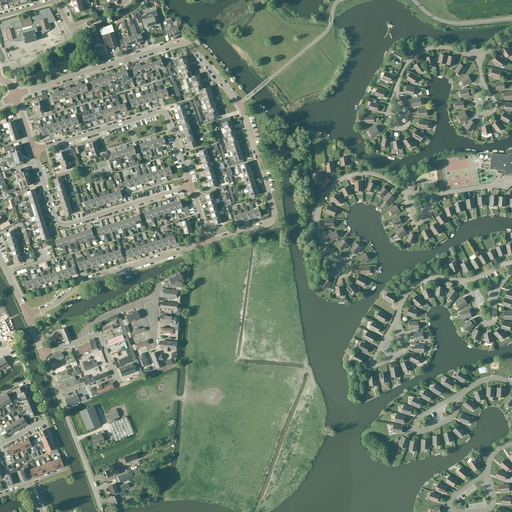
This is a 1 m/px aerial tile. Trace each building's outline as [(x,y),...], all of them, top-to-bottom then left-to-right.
[(81,4),(74,6),(75,12),(83,10),(82,5),(86,4),(85,2),(81,3),(81,4)] [(49,29),(50,29),(49,23),(56,21),(49,8),(39,11),(40,15),(30,18),(30,17),(19,19),(19,21),(10,23),(10,26),(6,29),(5,30),(8,41),(10,40),(10,41),(25,41),(26,42),(37,39),(36,38),(49,30),(49,29)] [(146,15),(141,17),(144,28),(157,24),(155,18),(158,17),(156,10),(145,13),(146,15)] [(172,23),(171,19),(169,20),(170,23),(171,28),(172,29),(175,39),(177,38),(177,36),(180,35),(179,32),(182,31),(180,24),(177,25),(176,21),(172,23)] [(133,21),(131,22),(131,24),(132,25),(132,26),(132,25),(133,29),(135,35),(138,45),(140,45),(139,42),(143,41),(141,34),(137,35),(135,28),(134,25),(133,21)] [(132,36),(129,37),(131,45),(135,44),(136,46),(138,45),(135,35),(132,26),(132,25),(129,26),(132,36)] [(175,39),(172,29),(171,28),(166,29),(163,30),(165,36),(167,35),(168,38),(172,37),(173,40),(175,39)] [(118,45),(114,32),(105,35),(108,48),(118,45)] [(123,39),(119,40),(122,49),(126,47),(126,49),(129,48),(128,46),(131,45),(129,37),(123,39)] [(95,48),(94,49),(96,55),(102,53),(102,54),(107,52),(105,45),(103,46),(103,45),(102,45),(101,44),(100,44),(97,45),(96,46),(95,47),(95,48)] [(507,47),(502,51),(503,52),(503,53),(504,54),(506,57),(508,56),(509,57),(511,56),(510,54),(511,54),(507,47)] [(401,61),(404,55),(397,51),(397,52),(395,52),(394,54),(395,55),(394,57),(397,58),(397,59),(399,59),(401,61)] [(158,60),(155,61),(157,69),(163,67),(166,66),(163,59),(161,60),(160,57),(158,58),(158,60)] [(179,65),(188,62),(187,59),(188,59),(187,57),(186,57),(177,60),(174,61),(175,64),(176,66),(179,65)] [(501,67),(504,62),(497,57),(494,62),(496,64),(498,65),(501,67)] [(152,71),(157,69),(155,61),(152,63),(151,60),(149,61),(152,71)] [(144,65),(146,72),(147,75),(153,74),(152,71),(149,61),(146,61),(147,64),(144,65)] [(179,65),(180,67),(177,68),(177,71),(180,70),(190,67),(189,64),(189,62),(188,62),(179,65)] [(419,72),(424,69),(419,62),(414,66),(416,68),(415,68),(417,69),(419,72)] [(140,74),(137,64),(135,65),(136,68),(132,69),(134,76),(140,74)] [(140,64),(137,64),(140,74),(146,72),(144,65),(140,66),(140,64)] [(465,68),(460,64),(455,72),(460,75),(462,72),(464,71),(463,70),(465,68)] [(190,67),(180,70),(181,72),(178,73),(179,75),(182,74),(191,71),(190,69),(191,68),(190,67)] [(499,78),(501,72),(492,70),(491,76),(494,76),(494,77),(496,77),(499,78)] [(126,71),(120,72),(124,85),(127,84),(126,81),(125,81),(125,79),(129,78),(126,71)] [(183,80),(190,77),(193,77),(192,76),(193,76),(192,73),(193,73),(192,71),(191,71),(182,74),(183,80)] [(124,85),(120,72),(115,74),(117,82),(121,80),(121,82),(122,86),(124,85)] [(393,76),(385,73),(383,79),(386,80),(386,81),(388,81),(390,82),(393,76)] [(117,82),(115,74),(109,76),(113,89),(115,88),(114,84),(113,85),(113,83),(117,82)] [(199,74),(193,76),(192,76),(193,77),(190,77),(190,80),(187,81),(188,83),(191,82),(200,79),(199,76),(200,76),(199,74)] [(414,83),(417,78),(410,74),(407,79),(409,80),(409,81),(411,81),(414,83)] [(113,89),(109,76),(106,77),(106,76),(105,76),(103,76),(103,77),(103,78),(105,85),(109,84),(110,86),(109,86),(110,89),(113,89)] [(471,81),(468,76),(461,80),(463,82),(462,83),(462,85),(464,85),(465,85),(468,83),(470,83),(469,82),(471,81)] [(105,85),(103,78),(97,80),(101,92),(104,91),(102,88),(101,87),(105,85)] [(188,83),(187,83),(183,85),(185,89),(189,88),(202,84),(201,81),(202,81),(201,79),(200,79),(191,82),(188,83)] [(92,84),(89,85),(91,92),(94,91),(95,94),(99,93),(101,92),(97,80),(91,82),(92,84)] [(157,87),(159,91),(160,91),(162,98),(168,96),(166,89),(161,90),(160,86),(163,85),(162,80),(156,82),(157,87)] [(496,91),(505,89),(504,81),(495,83),(496,91)] [(79,83),(82,93),(82,94),(85,93),(84,92),(88,91),(88,93),(91,92),(89,85),(86,86),(85,83),(82,84),(81,82),(79,83)] [(76,94),(82,93),(79,83),(76,83),(77,86),(74,87),(76,94)] [(203,84),(202,84),(189,88),(190,93),(200,90),(203,89),(204,89),(202,86),(203,86),(203,84)] [(70,96),(67,86),(65,87),(66,90),(62,91),(65,98),(68,97),(68,99),(71,98),(70,96)] [(70,86),(67,86),(70,96),(71,98),(73,97),(73,95),(76,94),(74,87),(70,88),(70,86)] [(199,96),(202,95),(211,92),(210,89),(211,88),(210,87),(209,87),(204,89),(203,89),(200,90),(201,93),(199,94),(199,96)] [(152,88),(153,93),(154,92),(156,100),(162,98),(160,91),(159,91),(155,92),(154,88),(152,88)] [(58,89),(56,90),(59,100),(60,103),(65,101),(65,98),(62,91),(59,92),(58,89)] [(381,97),(383,98),(385,92),(377,89),(377,90),(375,91),(375,92),(376,93),(376,95),(379,96),(379,97),(381,97)] [(59,100),(56,90),(54,91),(54,93),(51,94),(53,102),(56,101),(57,104),(60,103),(59,100)] [(145,90),(147,95),(148,94),(150,102),(156,100),(154,92),(153,93),(149,94),(148,90),(145,90)] [(144,104),(150,102),(148,94),(147,95),(143,96),(142,92),(140,92),(141,96),(142,96),(144,104)] [(136,94),(134,94),(132,95),(133,98),(134,97),(135,98),(136,98),(138,106),(144,104),(142,96),(141,96),(137,97),(136,94)] [(136,98),(135,98),(131,99),(130,95),(127,96),(129,100),(130,100),(132,107),(138,106),(136,98)] [(213,97),(203,100),(202,100),(204,105),(205,104),(214,101),(213,98),(214,98),(214,96),(213,97)] [(32,107),(33,109),(43,106),(41,100),(34,103),(35,106),(32,107)] [(103,102),(104,105),(106,109),(109,117),(115,115),(113,107),(112,107),(108,109),(106,101),(103,102)] [(120,105),(119,101),(116,102),(118,106),(119,105),(121,113),(127,111),(126,107),(128,106),(127,103),(120,105)] [(185,110),(185,109),(184,105),(188,104),(187,102),(183,103),(183,104),(176,106),(178,112),(185,110)] [(119,105),(118,106),(114,107),(113,103),(110,103),(112,107),(113,107),(115,115),(121,113),(119,105)] [(375,110),(377,111),(379,105),(371,103),(369,109),(373,110),(375,110)] [(45,112),(43,106),(33,109),(34,112),(36,111),(38,115),(45,112)] [(98,107),(100,111),(103,119),(109,117),(106,109),(102,111),(101,106),(98,107)] [(217,106),(216,106),(206,109),(207,112),(204,113),(205,115),(208,114),(218,111),(217,108),(217,106)] [(193,107),(189,108),(185,109),(185,110),(178,112),(179,118),(187,116),(187,115),(191,114),(189,110),(190,110),(193,109),(193,107)] [(92,109),(94,113),(97,121),(103,119),(100,111),(96,112),(95,108),(92,109)] [(91,123),(97,121),(94,113),(90,114),(89,110),(86,111),(88,115),(91,123)] [(218,110),(218,111),(208,114),(209,117),(207,117),(208,123),(214,121),(213,117),(219,115),(218,113),(219,112),(218,110)] [(86,111),(80,113),(79,113),(82,123),(84,123),(85,124),(91,123),(88,115),(86,111)] [(467,118),(468,118),(465,112),(458,116),(461,122),(464,120),(466,119),(467,118)] [(191,114),(187,115),(187,116),(179,118),(181,124),(189,122),(189,121),(188,117),(192,116),(193,115),(195,114),(195,113),(191,114)] [(505,121),(508,123),(511,117),(504,113),(501,119),(503,120),(504,121),(505,121)] [(68,115),(69,119),(70,118),(72,126),(79,124),(76,116),(71,118),(70,114),(68,115)] [(49,116),(50,120),(51,124),(52,124),(54,132),(60,130),(58,122),(57,122),(53,124),(51,116),(49,116)] [(62,116),(63,120),(64,120),(66,128),(72,126),(70,118),(69,119),(66,120),(64,116),(62,116)] [(43,118),(44,122),(45,126),(46,126),(48,134),(54,132),(52,124),(51,124),(47,125),(45,117),(43,118)] [(222,123),(224,128),(233,125),(232,122),(233,122),(232,120),(230,121),(229,117),(220,120),(221,124),(222,123)] [(60,130),(66,128),(64,120),(63,120),(59,122),(58,118),(56,118),(57,122),(58,122),(60,130)] [(0,126),(0,132),(8,130),(8,129),(16,127),(14,120),(6,123),(8,128),(1,130),(0,126)] [(181,124),(183,131),(191,128),(191,127),(189,123),(194,122),(193,120),(189,121),(189,122),(181,124)] [(474,127),(476,124),(471,121),(466,128),(470,132),(473,129),(474,127)] [(496,129),(498,131),(503,128),(498,121),(493,125),(494,127),(495,129),(496,129)] [(46,126),(45,126),(42,127),(40,123),(38,124),(39,128),(40,128),(42,135),(48,134),(46,126)] [(195,126),(191,127),(191,128),(183,131),(185,137),(193,134),(192,133),(191,130),(195,128),(195,126)] [(18,133),(16,127),(8,129),(8,130),(9,134),(3,136),(4,138),(10,136),(10,135),(18,133)] [(379,132),(376,127),(369,130),(372,136),(375,134),(375,135),(377,133),(379,132)] [(421,141),(424,135),(416,131),(413,136),(416,138),(417,139),(418,139),(421,141)] [(197,132),(192,133),(193,134),(185,137),(187,143),(195,140),(195,139),(193,136),(197,134),(197,132)] [(10,135),(10,136),(11,140),(7,141),(8,143),(12,142),(12,141),(19,139),(18,133),(10,135)] [(163,137),(157,139),(161,151),(163,151),(162,147),(161,146),(165,144),(166,144),(167,146),(169,145),(167,139),(164,140),(163,137)] [(199,138),(195,139),(195,140),(187,143),(189,149),(197,146),(195,142),(199,140),(199,138)] [(409,138),(404,141),(405,143),(406,145),(408,148),(410,146),(411,147),(413,147),(413,145),(413,144),(409,138)] [(161,151),(157,139),(151,141),(154,148),(158,147),(158,149),(159,152),(161,151)] [(84,149),(85,151),(97,147),(96,145),(97,144),(97,143),(97,141),(96,140),(95,140),(91,141),(91,143),(88,143),(89,148),(88,148),(87,148),(84,149)] [(154,148),(151,141),(145,143),(149,155),(152,154),(151,151),(150,151),(150,149),(154,148)] [(149,155),(145,143),(140,145),(142,152),(146,150),(147,152),(146,152),(147,156),(149,155)] [(5,152),(9,151),(10,154),(21,151),(19,145),(11,147),(11,145),(4,147),(5,152)] [(98,150),(97,147),(85,151),(86,154),(89,153),(89,152),(90,151),(92,155),(90,156),(91,160),(97,157),(96,154),(99,153),(99,151),(99,150),(98,150)] [(132,155),(136,154),(139,153),(137,148),(134,149),(133,147),(128,148),(131,161),(134,160),(133,157),(132,157),(132,155)] [(208,155),(208,154),(207,150),(211,149),(210,147),(206,148),(206,149),(198,151),(200,157),(208,155)] [(71,149),(72,152),(69,153),(65,154),(64,151),(57,153),(58,157),(55,158),(56,160),(66,157),(70,156),(73,155),(74,155),(76,154),(74,148),(71,149)] [(128,148),(122,150),(124,158),(128,156),(129,158),(128,158),(129,161),(131,161),(128,148)] [(489,169),(490,169),(506,171),(506,174),(511,174),(511,149),(510,149),(509,150),(509,151),(508,152),(508,153),(505,152),(505,153),(508,153),(508,155),(491,153),(489,169)] [(124,158),(122,150),(116,152),(120,164),(122,164),(121,160),(120,161),(120,159),(124,158)] [(23,156),(21,151),(10,154),(11,157),(7,158),(8,160),(23,156)] [(217,151),(212,153),(208,154),(208,155),(200,157),(202,163),(210,161),(210,160),(208,156),(217,153),(217,151)] [(120,164),(116,152),(110,154),(111,157),(108,158),(110,164),(113,163),(112,161),(116,160),(117,162),(116,162),(117,165),(120,164)] [(242,154),(233,157),(234,162),(243,159),(242,156),(243,155),(242,154)] [(23,156),(8,160),(9,163),(14,161),(16,167),(24,164),(23,162),(24,161),(23,156)] [(60,162),(61,165),(68,163),(66,157),(56,160),(57,162),(60,162)] [(202,163),(204,169),(212,167),(212,166),(210,162),(215,161),(214,159),(210,160),(210,161),(202,163)] [(69,166),(68,163),(61,165),(62,168),(59,169),(60,172),(70,168),(72,167),(71,165),(69,166)] [(161,165),(162,169),(163,169),(166,176),(172,174),(169,167),(164,168),(163,164),(161,165)] [(216,165),(212,166),(212,167),(204,169),(206,175),(214,173),(214,172),(212,168),(217,167),(216,165)] [(250,165),(241,168),(238,169),(239,174),(242,173),(251,170),(250,167),(251,167),(250,165)] [(135,167),(138,177),(139,176),(141,184),(147,182),(145,175),(144,175),(141,176),(139,172),(137,166),(135,167)] [(155,167),(156,171),(157,171),(160,178),(166,176),(163,169),(162,169),(158,170),(157,166),(155,167)] [(16,174),(17,179),(29,176),(27,170),(24,171),(23,168),(13,172),(14,175),(16,174)] [(149,169),(150,173),(151,173),(154,180),(160,178),(157,171),(156,171),(152,172),(151,168),(149,169)] [(10,170),(6,171),(2,172),(4,178),(8,177),(7,174),(11,173),(10,170)] [(143,171),(144,175),(145,175),(147,182),(154,180),(151,173),(150,173),(147,174),(145,170),(143,171)] [(123,182),(127,181),(129,188),(135,186),(133,178),(132,179),(128,180),(127,176),(124,177),(123,171),(120,172),(123,182)] [(218,171),(214,172),(214,173),(206,175),(208,181),(216,179),(215,178),(214,174),(218,173),(218,171)] [(135,186),(141,184),(139,176),(138,177),(134,178),(133,174),(131,174),(132,179),(133,178),(135,186)] [(53,179),(55,185),(63,183),(63,182),(61,178),(66,177),(65,175),(60,176),(61,177),(53,179)] [(31,181),(29,176),(17,179),(19,185),(17,185),(18,188),(27,186),(26,183),(31,181)] [(220,177),(215,178),(216,179),(208,181),(210,187),(218,185),(216,180),(220,179),(220,177)] [(67,181),(63,182),(63,183),(55,185),(57,191),(65,189),(65,188),(63,184),(68,183),(67,181)] [(376,185),(370,182),(370,184),(369,184),(369,186),(367,190),(373,192),(376,185)] [(256,184),(255,184),(246,187),(248,192),(257,189),(256,186),(257,186),(256,184)] [(348,186),(342,189),(343,191),(344,193),(346,196),(348,195),(348,196),(350,196),(350,194),(351,194),(348,186)] [(69,187),(65,188),(65,189),(57,191),(59,197),(67,195),(66,194),(65,190),(69,189),(69,187)] [(114,188),(111,189),(113,193),(114,193),(116,200),(122,198),(121,195),(125,194),(123,187),(119,188),(120,191),(115,192),(114,188)] [(388,192),(384,187),(382,189),(381,189),(381,191),(378,193),(383,197),(388,192)] [(25,200),(29,198),(36,195),(34,189),(27,192),(28,196),(24,198),(25,200)] [(99,190),(99,193),(101,197),(102,196),(104,204),(110,202),(108,195),(107,195),(103,196),(101,189),(99,190)] [(258,189),(257,189),(248,192),(249,195),(246,196),(246,198),(249,197),(250,200),(255,199),(254,196),(259,194),(258,191),(258,189)] [(114,193),(113,193),(109,194),(108,190),(105,191),(107,195),(108,195),(110,202),(116,200),(114,193)] [(214,198),(214,197),(213,194),(217,192),(216,190),(212,191),(212,192),(205,194),(206,201),(214,198)] [(71,193),(66,194),(67,195),(59,197),(61,203),(69,201),(68,200),(67,196),(71,195),(71,193)] [(392,200),(394,198),(394,197),(390,193),(384,200),(385,201),(384,202),(386,203),(386,202),(388,204),(391,201),(392,200)] [(93,194),(95,199),(95,198),(98,206),(104,204),(102,196),(101,197),(97,198),(96,194),(93,194)] [(38,201),(36,195),(29,198),(30,202),(26,204),(27,206),(31,205),(30,204),(38,201)] [(336,195),(332,199),(334,201),(333,201),(335,202),(338,205),(342,200),(336,195)] [(87,196),(89,201),(89,200),(92,208),(98,206),(95,198),(95,199),(91,200),(90,196),(87,196)] [(206,201),(208,207),(216,204),(216,203),(220,202),(218,196),(214,197),(214,198),(206,201)] [(79,197),(72,199),(68,200),(69,201),(61,203),(63,210),(70,207),(70,206),(69,202),(76,200),(77,204),(80,203),(79,197)] [(86,210),(92,208),(89,200),(89,201),(85,202),(84,197),(81,198),(83,203),(83,202),(86,210)] [(180,200),(174,202),(176,210),(177,210),(181,208),(182,213),(184,212),(183,207),(182,208),(180,200)] [(40,207),(38,201),(30,204),(31,205),(32,208),(28,210),(28,212),(33,211),(32,210),(40,207)] [(252,205),(251,201),(248,202),(250,206),(251,210),(252,210),(255,218),(261,216),(258,208),(253,210),(252,205)] [(176,210),(174,202),(168,204),(170,212),(171,212),(175,210),(176,215),(178,214),(177,210),(176,210)] [(222,208),(220,202),(216,203),(216,204),(208,207),(210,213),(218,210),(222,208)] [(458,212),(464,211),(461,202),(455,204),(456,207),(455,207),(457,209),(458,212)] [(170,212),(168,204),(162,206),(164,214),(165,214),(169,212),(170,216),(172,216),(171,212),(170,212)] [(74,205),(70,206),(70,207),(63,210),(65,216),(73,213),(71,208),(75,207),(74,205)] [(164,214),(162,206),(156,208),(158,216),(159,215),(163,214),(164,218),(166,218),(165,214),(164,214)] [(328,206),(326,212),(329,213),(329,214),(331,214),(334,215),(337,210),(328,206)] [(390,210),(393,215),(396,213),(398,213),(398,212),(400,211),(396,206),(390,210)] [(42,213),(40,207),(32,210),(33,211),(34,214),(30,216),(30,218),(34,216),(42,213)] [(244,208),(245,212),(246,212),(248,220),(255,218),(252,210),(251,210),(247,211),(246,207),(244,208)] [(447,213),(448,216),(454,215),(452,207),(446,209),(447,211),(447,213)] [(158,216),(156,208),(150,210),(152,218),(153,217),(157,216),(158,220),(160,220),(159,215),(158,216)] [(224,214),(222,208),(218,210),(210,213),(212,219),(220,216),(219,215),(224,214)] [(238,210),(239,214),(240,214),(242,221),(248,220),(246,212),(245,212),(241,213),(240,209),(238,210)] [(152,218),(150,210),(143,212),(146,220),(151,218),(152,222),(154,221),(153,217),(152,218)] [(236,223),(242,221),(240,214),(239,214),(235,215),(234,211),(232,212),(233,216),(234,216),(236,223)] [(44,219),(42,213),(34,216),(36,220),(32,222),(32,224),(36,223),(36,222),(44,219)] [(224,216),(224,214),(219,215),(220,216),(212,219),(214,225),(221,223),(220,218),(224,216)] [(439,221),(441,224),(446,221),(442,214),(437,218),(438,219),(439,221)] [(139,215),(133,217),(135,224),(136,224),(140,223),(141,227),(143,226),(142,222),(141,222),(139,215)] [(135,224),(133,217),(127,219),(129,226),(130,226),(134,225),(135,229),(137,228),(136,224),(135,224)] [(402,223),(400,217),(392,220),(394,226),(398,224),(398,225),(400,224),(402,223)] [(46,225),(44,219),(36,222),(36,223),(38,226),(33,228),(34,230),(38,229),(38,228),(46,225)] [(127,219),(121,221),(123,228),(124,228),(128,227),(130,235),(132,234),(130,226),(129,226),(127,219)] [(179,230),(183,229),(183,228),(190,226),(189,220),(181,222),(182,227),(178,228),(179,230)] [(8,221),(0,225),(0,227),(1,230),(11,225),(8,221)] [(123,228),(121,221),(115,223),(117,230),(118,230),(122,229),(123,233),(122,233),(123,237),(124,237),(125,237),(127,237),(124,228),(123,228)] [(115,223),(108,225),(111,232),(112,232),(116,231),(117,235),(119,234),(118,230),(117,230),(115,223)] [(436,235),(441,231),(436,224),(431,227),(433,230),(433,232),(434,232),(436,235)] [(48,232),(46,225),(38,228),(38,229),(40,232),(35,234),(36,236),(40,235),(40,234),(48,232)] [(111,232),(108,225),(102,226),(105,234),(106,234),(110,233),(111,237),(113,236),(112,232),(111,232)] [(105,234),(102,226),(96,228),(99,236),(104,234),(105,239),(107,238),(106,234),(105,234)] [(192,232),(190,226),(183,228),(183,229),(184,233),(180,234),(181,236),(185,235),(185,234),(192,232)] [(404,234),(406,232),(402,227),(396,232),(397,233),(396,235),(398,236),(398,235),(400,237),(403,235),(404,234)] [(6,233),(7,239),(15,236),(19,234),(18,231),(17,228),(13,230),(6,233)] [(91,228),(85,230),(87,238),(88,238),(92,237),(93,241),(95,240),(94,236),(93,236),(91,228)] [(87,238),(85,230),(79,232),(81,240),(82,240),(86,239),(87,243),(89,242),(88,238),(87,238)] [(428,230),(422,232),(423,234),(423,236),(424,236),(426,240),(431,237),(428,230)] [(50,238),(48,232),(40,234),(40,235),(42,239),(37,240),(38,242),(42,241),(42,240),(50,238)] [(81,240),(79,232),(73,234),(75,242),(76,242),(80,241),(81,245),(83,244),(82,240),(81,240)] [(329,235),(331,241),(333,240),(335,239),(339,237),(336,232),(329,235)] [(165,234),(167,238),(168,237),(170,245),(176,243),(174,236),(169,237),(168,233),(165,234)] [(19,234),(15,236),(7,239),(9,245),(17,242),(16,238),(20,237),(19,234)] [(74,242),(75,246),(76,250),(78,249),(76,242),(75,242),(73,234),(67,236),(69,244),(70,244),(74,242)] [(415,238),(416,236),(410,234),(407,241),(413,243),(414,240),(415,240),(415,238)] [(159,235),(161,240),(162,239),(164,247),(170,245),(168,237),(167,238),(163,239),(162,235),(159,235)] [(67,236),(61,238),(63,246),(64,246),(68,244),(69,248),(71,248),(70,244),(69,244),(67,236)] [(153,237),(155,242),(156,241),(158,249),(164,247),(162,239),(161,240),(157,241),(156,237),(153,237)] [(63,246),(61,238),(55,240),(57,248),(62,246),(63,250),(65,250),(64,246),(63,246)] [(147,239),(149,243),(152,251),(158,249),(156,241),(155,242),(151,243),(150,239),(147,239)] [(21,240),(17,242),(9,245),(11,251),(19,249),(19,248),(17,244),(22,243),(21,240)] [(141,241),(143,245),(146,253),(152,251),(149,243),(145,245),(143,240),(141,241)] [(338,246),(343,250),(344,248),(346,247),(345,247),(348,244),(343,240),(338,246)] [(135,243),(137,247),(140,255),(146,253),(143,245),(139,246),(138,242),(135,243)] [(352,250),(356,254),(358,252),(359,251),(359,250),(361,248),(360,246),(360,245),(359,243),(358,244),(357,244),(352,250)] [(129,245),(131,249),(134,256),(140,255),(137,247),(133,248),(131,244),(129,245)] [(25,245),(23,246),(19,248),(19,249),(11,251),(13,257),(21,255),(20,254),(19,250),(26,248),(25,245)] [(128,258),(134,256),(131,249),(127,250),(125,246),(123,247),(125,251),(128,258)] [(497,248),(500,256),(506,254),(504,251),(504,249),(503,246),(497,248)] [(112,248),(113,252),(114,252),(116,259),(122,257),(120,250),(115,251),(114,247),(112,248)] [(108,249),(106,250),(107,254),(108,253),(110,261),(116,259),(114,252),(113,252),(109,253),(108,249)] [(107,254),(106,250),(100,251),(101,256),(102,255),(104,263),(110,261),(108,253),(107,254)] [(488,253),(491,260),(497,257),(496,255),(496,253),(495,253),(493,250),(488,253)] [(96,257),(95,257),(91,259),(88,251),(86,251),(88,255),(89,259),(90,259),(92,267),(98,265),(96,257)] [(101,256),(100,251),(94,253),(95,257),(96,257),(98,265),(104,263),(102,255),(101,256)] [(21,255),(13,257),(15,263),(23,261),(21,256),(25,255),(25,252),(20,254),(21,255)] [(478,257),(483,263),(488,260),(487,258),(486,256),(484,253),(478,257)] [(366,254),(359,258),(362,263),(364,262),(366,262),(366,261),(369,259),(368,257),(369,257),(368,255),(366,255),(366,254)] [(86,268),(92,267),(90,259),(89,259),(88,255),(81,257),(83,261),(86,268)] [(80,270),(86,268),(83,261),(81,257),(75,259),(77,263),(78,263),(80,270)] [(471,261),(473,264),(473,265),(474,266),(476,269),(482,265),(477,258),(476,258),(474,257),(472,260),(472,261),(471,261)] [(449,264),(451,267),(450,268),(451,269),(452,272),(458,270),(455,262),(453,261),(450,263),(451,263),(449,264)] [(461,264),(463,267),(463,268),(464,269),(466,272),(471,269),(467,261),(461,264)] [(65,265),(66,269),(67,269),(70,276),(76,274),(73,267),(69,268),(67,264),(65,265)] [(59,267),(60,271),(61,270),(64,278),(70,276),(67,269),(66,269),(63,270),(61,266),(59,267)] [(58,280),(64,278),(61,270),(60,271),(56,272),(55,268),(53,269),(54,273),(55,272),(58,280)] [(54,273),(50,274),(49,270),(47,270),(48,274),(49,274),(52,282),(58,280),(55,272),(54,273)] [(35,274),(36,278),(37,278),(39,286),(45,284),(43,276),(42,276),(41,272),(37,273),(35,274)] [(41,272),(42,276),(43,276),(45,284),(52,282),(49,274),(48,274),(44,276),(43,272),(41,272)] [(169,276),(171,281),(183,277),(181,272),(169,276)] [(29,276),(30,280),(31,280),(33,287),(39,286),(37,278),(36,278),(32,279),(31,275),(29,276)] [(27,289),(33,287),(31,280),(30,280),(26,281),(25,277),(23,278),(24,282),(25,282),(27,289)] [(359,277),(356,282),(358,283),(360,285),(360,284),(364,286),(366,281),(359,277)] [(331,283),(326,279),(321,285),(325,289),(328,286),(328,287),(329,285),(330,283),(331,283)] [(356,291),(357,291),(352,284),(347,288),(349,290),(349,292),(350,292),(352,295),(354,293),(355,294),(357,293),(356,291)] [(162,296),(178,296),(178,288),(162,287),(162,296)] [(425,295),(426,299),(427,299),(431,299),(431,297),(432,297),(429,288),(423,290),(424,294),(424,295),(425,295)] [(451,299),(452,300),(457,292),(452,289),(450,292),(449,293),(447,296),(448,297),(450,300),(451,299)] [(386,297),(385,298),(388,300),(388,301),(390,301),(393,303),(396,298),(388,293),(388,294),(386,293),(385,297),(386,297)] [(416,304),(419,307),(420,306),(423,305),(422,303),(423,302),(416,296),(412,301),(415,303),(415,305),(416,304)] [(459,301),(457,302),(456,303),(456,304),(457,307),(459,307),(459,308),(467,303),(464,298),(461,300),(459,300),(459,301)] [(503,305),(505,305),(506,307),(507,306),(510,307),(511,302),(511,301),(505,299),(503,305)] [(160,308),(178,308),(178,300),(161,300),(160,308)] [(125,312),(128,321),(141,316),(138,308),(125,312)] [(407,314),(410,316),(412,317),(412,316),(416,317),(416,316),(419,314),(417,312),(418,312),(409,309),(407,314)] [(462,318),(463,318),(471,316),(469,310),(466,311),(464,311),(461,312),(461,314),(460,317),(462,318)] [(377,316),(376,317),(379,319),(379,320),(381,320),(384,322),(387,317),(380,312),(379,313),(377,312),(377,316)] [(160,321),(175,321),(175,327),(179,327),(179,319),(178,319),(178,313),(160,313),(160,321)] [(110,326),(111,328),(121,324),(120,320),(122,319),(121,315),(101,323),(103,329),(110,326)] [(0,334),(0,335),(2,338),(11,333),(6,320),(0,322),(0,334)] [(467,331),(474,325),(470,321),(467,323),(466,323),(466,324),(463,326),(464,327),(463,327),(464,331),(466,330),(467,331)] [(371,327),(370,328),(373,330),(375,331),(378,332),(381,327),(373,322),(373,323),(371,323),(370,327),(371,327)] [(501,328),(504,329),(506,330),(506,329),(510,330),(510,329),(511,329),(511,327),(511,325),(511,324),(503,322),(501,328)] [(139,324),(135,326),(136,328),(131,330),(133,334),(146,329),(145,325),(140,327),(139,324)] [(71,340),(69,335),(67,330),(66,328),(61,330),(62,333),(59,334),(61,338),(64,337),(66,342),(71,340)] [(477,340),(478,340),(481,332),(475,329),(474,332),(473,334),(472,338),(473,338),(473,339),(476,341),(477,340)] [(494,333),(496,335),(497,337),(498,337),(500,340),(501,339),(502,339),(505,338),(504,336),(505,335),(499,329),(494,333)] [(123,332),(107,337),(109,344),(126,338),(123,332)] [(365,337),(364,338),(368,340),(367,341),(369,341),(372,342),(375,337),(367,333),(365,333),(365,337)] [(418,340),(420,340),(424,339),(424,338),(425,334),(423,334),(422,333),(414,335),(415,341),(418,340)] [(486,343),(488,343),(491,344),(492,342),(493,341),(491,333),(484,334),(485,337),(485,339),(486,339),(486,343)] [(90,338),(90,339),(78,344),(81,352),(98,345),(95,336),(90,338)] [(149,337),(135,341),(137,347),(151,342),(149,337)] [(165,346),(164,348),(176,349),(177,339),(161,338),(160,346),(165,346)] [(359,347),(359,348),(362,350),(362,351),(364,351),(366,353),(369,347),(362,343),(361,344),(359,344),(359,347)] [(49,354),(51,360),(65,355),(66,358),(71,356),(70,352),(65,354),(64,352),(72,349),(71,345),(62,348),(62,350),(49,354)] [(164,358),(162,352),(159,352),(158,349),(151,352),(156,366),(164,364),(162,359),(164,358)] [(147,367),(150,366),(145,351),(142,352),(144,356),(140,358),(143,365),(146,364),(147,367)] [(119,357),(123,370),(137,367),(133,353),(119,357)] [(353,358),(353,359),(356,361),(358,362),(361,363),(364,358),(356,354),(355,354),(353,354),(353,358)] [(410,360),(413,361),(414,363),(415,362),(418,364),(419,363),(422,360),(420,359),(421,358),(413,354),(410,360)] [(4,357),(0,359),(0,361),(4,368),(9,365),(4,357)] [(403,368),(405,371),(406,371),(410,371),(410,369),(411,369),(407,361),(401,363),(403,366),(403,368)] [(94,378),(110,375),(109,370),(93,373),(94,378)] [(459,372),(458,373),(456,372),(456,376),(455,377),(458,379),(458,380),(460,380),(463,382),(466,377),(459,372)] [(447,379),(446,380),(444,379),(444,383),(443,384),(446,386),(446,387),(448,387),(451,389),(454,384),(447,379)] [(97,391),(115,386),(114,380),(105,383),(105,380),(99,382),(100,385),(96,387),(97,391)] [(18,394),(20,393),(26,390),(25,390),(23,385),(12,390),(12,392),(16,391),(18,394)] [(435,385),(435,386),(433,386),(432,389),(433,390),(432,390),(435,392),(435,393),(437,393),(440,395),(443,390),(435,385)] [(18,399),(30,394),(28,389),(25,390),(26,390),(20,393),(21,396),(17,398),(18,399)] [(424,391),(424,392),(422,392),(421,395),(422,396),(421,397),(424,398),(424,399),(426,399),(429,401),(432,396),(424,391)] [(483,401),(483,399),(484,399),(480,391),(475,393),(476,396),(476,398),(478,401),(479,401),(483,401)] [(7,393),(2,396),(9,407),(10,406),(8,403),(11,401),(7,393)] [(74,397),(73,394),(66,396),(68,403),(87,397),(85,393),(74,397)] [(30,394),(18,399),(19,401),(23,400),(24,403),(32,399),(30,394)] [(9,407),(2,396),(0,397),(0,403),(2,406),(5,405),(7,408),(9,407)] [(414,398),(413,399),(411,399),(411,403),(412,403),(411,404),(414,405),(414,406),(416,406),(420,408),(422,402),(414,398)] [(22,408),(22,410),(34,404),(32,399),(24,403),(25,406),(22,408)] [(475,408),(474,406),(475,406),(468,400),(464,405),(467,407),(468,409),(468,408),(471,411),(472,410),(475,408)] [(36,409),(34,404),(22,410),(23,411),(27,410),(28,413),(36,409)] [(79,412),(87,430),(101,424),(94,406),(79,412)] [(404,406),(403,407),(401,407),(402,411),(402,412),(405,413),(405,414),(407,414),(411,415),(412,409),(404,406)] [(39,414),(36,409),(28,413),(30,416),(26,418),(27,420),(39,414)] [(108,421),(119,417),(116,409),(105,414),(108,421)] [(18,415),(16,416),(23,427),(27,424),(23,417),(20,419),(18,415)] [(396,415),(396,416),(394,416),(394,420),(395,420),(394,421),(398,422),(398,423),(400,422),(403,423),(405,417),(396,415)] [(471,421),(470,419),(470,418),(462,415),(459,421),(463,422),(464,423),(465,423),(468,424),(468,423),(469,423),(471,421)] [(23,427),(16,416),(14,417),(16,421),(13,422),(18,430),(23,427)] [(134,434),(127,417),(109,424),(116,441),(134,434)] [(8,421),(7,422),(13,433),(18,430),(13,422),(10,424),(8,421)] [(13,433),(7,422),(5,423),(7,426),(4,428),(9,435),(13,433)] [(457,434),(460,437),(460,436),(461,436),(464,435),(463,433),(464,433),(458,426),(453,430),(456,433),(456,435),(457,434)] [(38,432),(40,437),(49,434),(46,429),(38,432)] [(106,437),(104,431),(101,432),(101,433),(92,437),(95,444),(104,441),(103,438),(106,437)] [(451,444),(451,441),(452,441),(450,432),(444,434),(445,437),(445,439),(446,443),(447,442),(447,443),(451,444)] [(51,439),(49,434),(40,437),(42,442),(51,439)] [(403,449),(404,448),(405,448),(408,439),(403,437),(401,441),(400,442),(401,442),(399,446),(401,446),(400,447),(403,449)] [(28,438),(23,440),(27,449),(32,446),(28,438)] [(53,444),(51,439),(42,442),(45,447),(53,444)] [(27,449),(23,440),(18,443),(22,451),(27,449)] [(22,451),(18,443),(13,445),(17,453),(22,451)] [(55,449),(53,444),(45,447),(47,452),(55,449)] [(17,453),(13,445),(8,447),(12,455),(17,453)] [(136,452),(124,457),(126,463),(138,458),(136,452)] [(57,456),(58,459),(55,460),(58,469),(64,467),(59,455),(57,456)] [(46,461),(47,463),(45,464),(48,472),(53,470),(50,462),(49,460),(46,461)] [(53,470),(58,469),(55,460),(50,462),(53,470)] [(474,461),(472,460),(470,463),(469,464),(471,467),(472,468),(474,471),(479,468),(475,460),(474,461)] [(511,466),(504,461),(500,465),(503,467),(503,469),(504,469),(507,471),(508,470),(511,469),(510,467),(511,466)] [(105,471),(106,474),(108,478),(120,473),(117,466),(116,466),(114,463),(107,465),(109,469),(105,471)] [(21,470),(25,479),(29,478),(27,472),(29,471),(27,464),(24,466),(21,468),(21,470)] [(45,464),(40,466),(43,474),(48,472),(45,464)] [(43,474),(40,466),(35,468),(38,476),(43,474)] [(25,479),(21,470),(19,471),(18,468),(14,469),(16,476),(19,475),(21,481),(25,479)] [(38,476),(35,468),(30,470),(33,478),(38,476)] [(16,476),(14,469),(9,471),(10,474),(8,475),(12,484),(16,483),(14,477),(16,476)] [(460,469),(458,469),(457,472),(458,472),(457,473),(460,476),(459,476),(461,477),(464,479),(468,475),(461,469),(460,469)] [(131,472),(117,477),(119,482),(137,475),(135,471),(131,472)] [(507,476),(506,475),(506,474),(497,471),(495,477),(499,478),(500,479),(504,480),(504,479),(505,479),(507,476)] [(8,486),(12,484),(8,475),(4,476),(3,473),(0,474),(2,479),(3,481),(6,480),(8,486)] [(449,477),(449,478),(447,477),(446,481),(446,482),(448,484),(448,485),(450,485),(453,487),(457,482),(449,477)] [(112,495),(117,493),(126,489),(125,486),(122,487),(121,486),(117,487),(116,483),(108,486),(112,495)] [(439,484),(438,485),(436,485),(436,489),(436,490),(439,492),(441,493),(444,494),(447,489),(439,484)] [(121,497),(122,497),(122,498),(127,497),(126,495),(127,495),(127,494),(130,493),(128,488),(126,489),(117,493),(118,494),(112,497),(116,505),(123,502),(121,497)] [(429,493),(429,494),(427,494),(427,498),(428,498),(427,499),(431,500),(431,501),(433,501),(436,502),(438,496),(429,493)]
